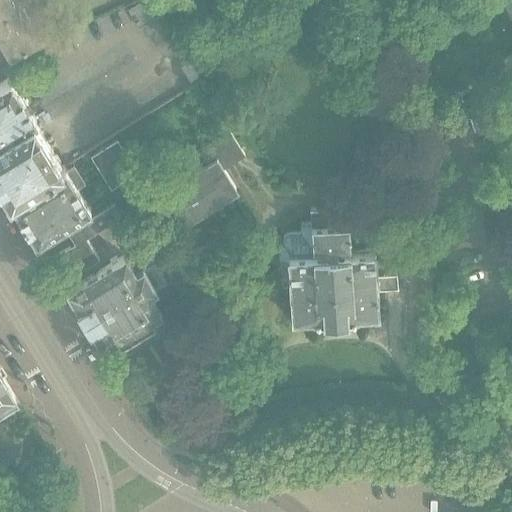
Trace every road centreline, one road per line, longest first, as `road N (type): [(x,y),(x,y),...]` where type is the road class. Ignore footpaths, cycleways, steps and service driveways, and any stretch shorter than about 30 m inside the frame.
road 1 (residential): [(490,478),(421,458),(371,456),(264,474),(236,494)]
road 2 (residential): [(236,494),(157,455),(76,398)]
road 3 (residential): [(0,278),(76,398)]
